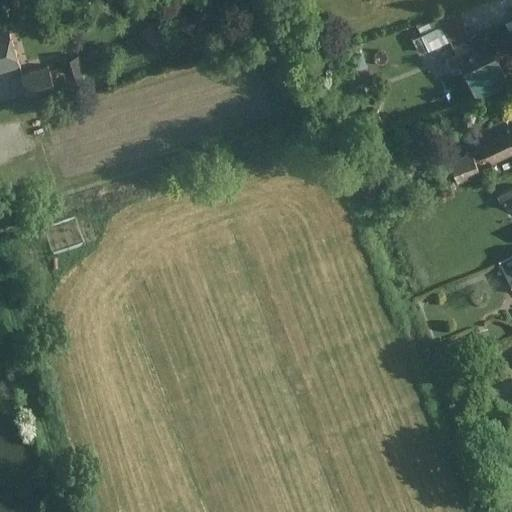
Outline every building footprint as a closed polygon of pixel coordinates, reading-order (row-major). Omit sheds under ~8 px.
[(0,75),(21,70),(9,20),(0,22),(0,75)] [(158,20),(145,32),(161,49),(174,37),(158,20)] [(501,82),(487,41),(453,52),(468,94),(501,82)] [(368,45),(355,47),(358,67),(370,65),(368,45)] [(84,55),(69,60),(75,76),(89,72),(84,55)] [(30,71),(35,94),(65,88),(60,65),(30,71)] [(511,151),(511,115),(475,135),(490,163),(511,151)] [(23,139),(0,142),(0,152),(25,149),(23,139)] [(511,190),(495,197),(500,210),(511,204),(511,190)] [(511,265),(499,271),(511,298),(511,297),(511,265)]
